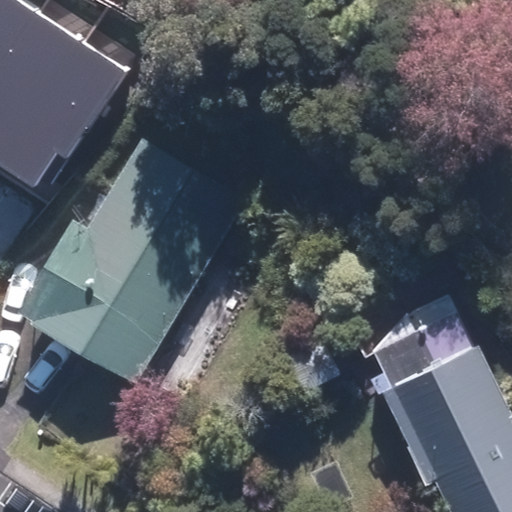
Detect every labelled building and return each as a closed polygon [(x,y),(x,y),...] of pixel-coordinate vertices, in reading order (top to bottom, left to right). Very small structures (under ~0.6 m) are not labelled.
[(0,0),(0,73),(40,13),(18,0),(0,0)] [(0,167),(2,168),(85,43),(40,13),(0,73),(0,167)] [(70,162),(130,73),(85,43),(2,168),(34,189),(58,153),(70,162)] [(7,320),(132,394),(245,202),(138,139),(82,233),(65,223),(7,320)] [(511,511),(511,433),(453,313),(356,359),(421,492),(430,488),(441,511),(511,511)]
